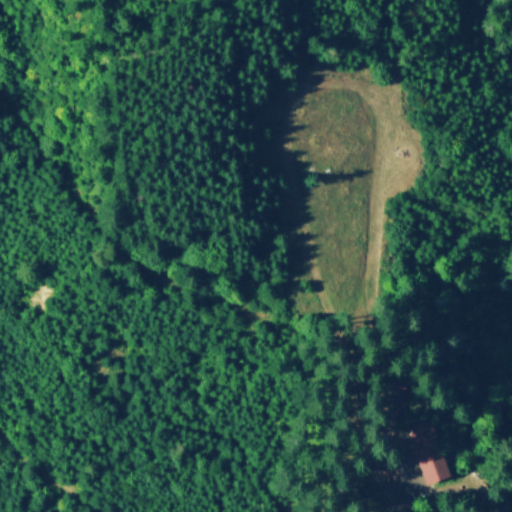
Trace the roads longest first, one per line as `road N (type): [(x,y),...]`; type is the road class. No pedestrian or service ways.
road 1 (track): [(363,433),(361,403),(372,367),(357,330),(369,259),(375,93),(355,81),(307,84),(298,69),(304,34),(325,24),(434,81),(463,70),(469,36)]
road 2 (track): [(0,122),(29,124),(97,222),(146,268),(243,305),(277,330),(334,390),(377,462)]
road 3 (track): [(100,511),(0,436)]
